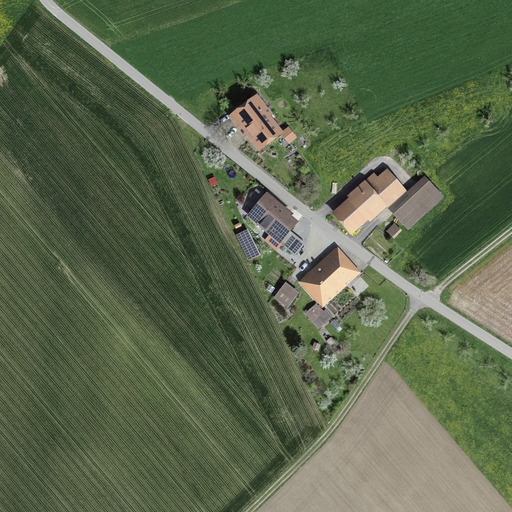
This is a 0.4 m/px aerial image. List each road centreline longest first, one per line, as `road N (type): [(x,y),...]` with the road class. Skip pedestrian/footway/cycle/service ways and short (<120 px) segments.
road 1 (unclassified): [(511,354),(344,240),(48,0)]
road 2 (track): [(251,511),(327,433),(425,299)]
